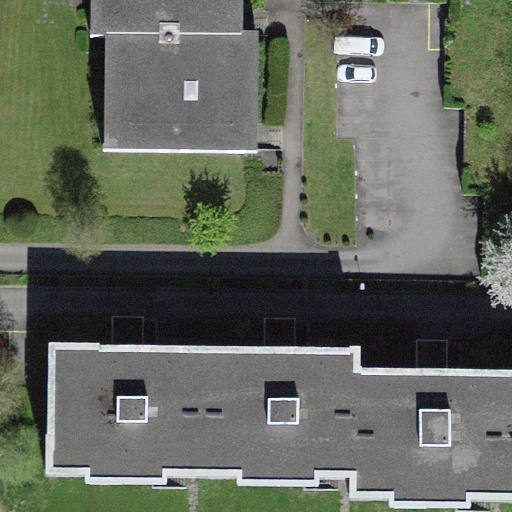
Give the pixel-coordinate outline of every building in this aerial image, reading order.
[(98,43),(243,44),(243,28),(243,0),(81,0),(81,43),(98,43)] [(507,18),(447,17),(446,106),(465,106),(506,107),(507,18)] [(257,44),(243,44),(98,43),(97,164),(256,165),(256,144),(257,44)] [(511,106),(506,107),(465,106),(464,193),(485,193),(511,193),(511,106)] [(511,193),(485,193),(484,281),(511,280),(511,193)] [(37,480),(201,482),(203,360),(38,358),(37,480)] [(203,360),(201,482),(345,484),(346,382),(347,361),(203,360)] [(346,382),(345,484),(345,504),(505,506),(506,384),(346,382)]
